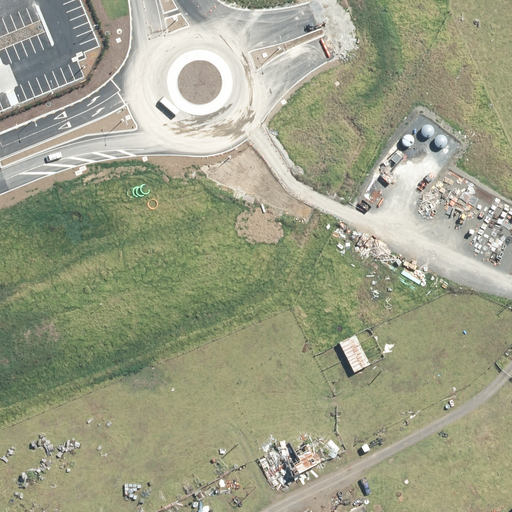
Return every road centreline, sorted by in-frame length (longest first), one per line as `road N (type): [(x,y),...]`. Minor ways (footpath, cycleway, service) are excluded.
road 1 (track): [(227,123),(252,137),(290,187),(511,294)]
road 2 (track): [(511,362),(485,398),(255,511)]
road 3 (unclassified): [(342,22),(238,111)]
road 4 (unclassified): [(238,111),(213,130),(181,129),(152,101),(150,72)]
road 5 (unclassified): [(220,41),(342,22)]
